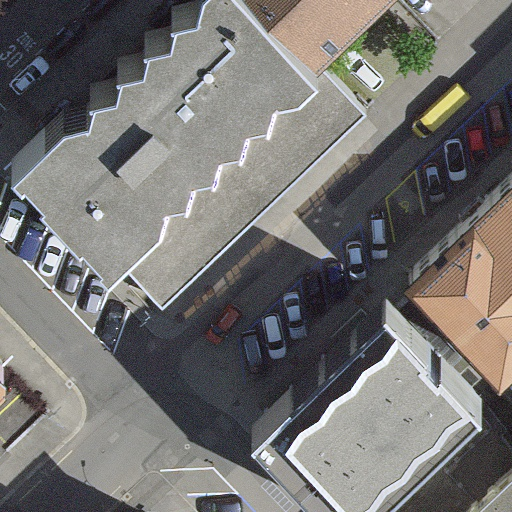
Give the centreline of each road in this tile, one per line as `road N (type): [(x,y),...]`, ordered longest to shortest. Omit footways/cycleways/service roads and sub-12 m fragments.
road 1 (residential): [(511,53),(152,408)]
road 2 (residential): [(152,408),(91,372),(0,273)]
road 3 (residential): [(277,511),(208,441),(152,408)]
road 4 (residential): [(152,408),(47,511)]
